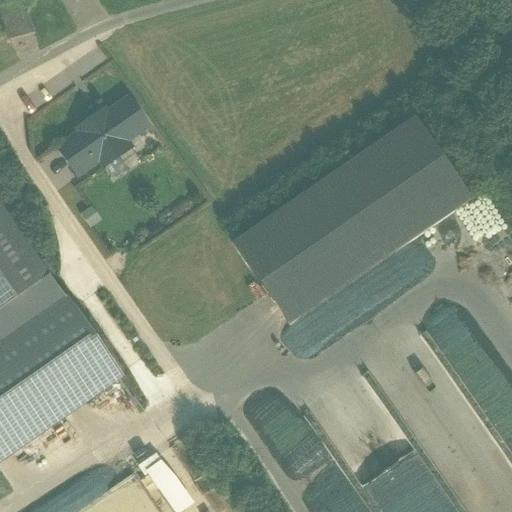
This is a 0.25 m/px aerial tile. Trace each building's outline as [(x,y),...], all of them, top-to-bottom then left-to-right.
[(12,0),(0,0),(0,1),(3,9),(15,4),(12,0)] [(3,9),(1,9),(12,41),(32,34),(20,1),(15,4),(3,9)] [(77,135),(57,150),(77,178),(98,164),(102,170),(131,150),(126,144),(148,129),(128,100),(106,115),(104,112),(76,132),(77,135)] [(412,122),(231,245),(288,328),(469,205),(412,122)] [(0,311),(48,278),(0,208),(0,311)] [(57,301),(0,340),(0,467),(117,386),(57,301)] [(175,511),(184,511),(196,504),(166,460),(149,472),(175,511)]
